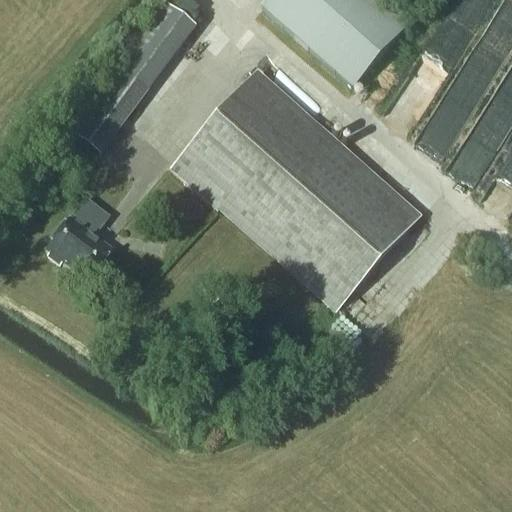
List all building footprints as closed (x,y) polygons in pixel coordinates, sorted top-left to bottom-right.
[(407,32),(370,0),(271,0),(261,12),(353,93),(407,32)] [(451,77),(484,99),(511,55),(511,32),(464,1),(416,74),(442,90),(451,77)] [(160,5),(112,71),(65,134),(99,160),(194,31),(160,5)] [(419,220),(256,75),(169,173),(332,318),(419,220)] [(108,220),(84,202),(69,223),(67,222),(44,254),(48,257),(46,260),(59,269),(60,266),(87,286),(105,263),(96,256),(102,248),(93,241),(108,220)]
